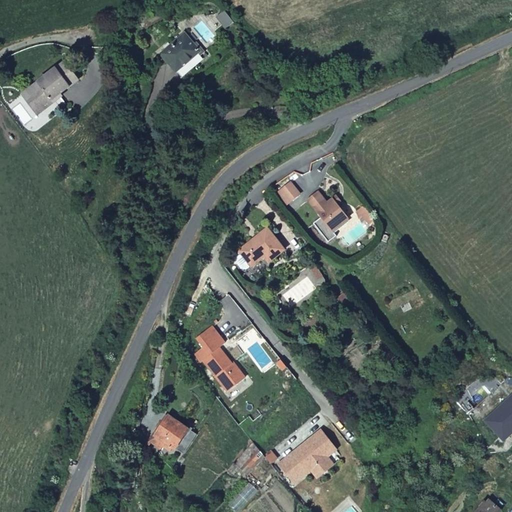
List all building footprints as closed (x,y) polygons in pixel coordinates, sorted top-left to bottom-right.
[(225,11),(217,17),(225,27),(233,22),(225,11)] [(205,57),(186,34),(164,52),(184,76),(205,57)] [(61,64),(23,97),(39,117),(55,103),(53,101),(76,81),(61,64)] [(292,179),(279,189),(288,201),(301,191),(292,179)] [(339,202),(334,196),(328,200),(320,190),(310,198),(323,215),(314,221),(329,240),(337,234),(333,229),(350,217),(339,202)] [(338,193),(334,196),(339,202),(342,199),(338,193)] [(377,219),(364,201),(361,203),(363,206),(358,210),(359,213),(361,216),(365,214),(371,223),(377,219)] [(269,224),(240,246),(241,247),(236,251),(236,256),(242,264),(247,265),(252,261),(252,262),(266,251),(271,257),(285,246),(269,224)] [(316,260),(312,263),(321,277),(326,274),(316,260)] [(344,290),(337,296),(345,306),(352,300),(344,290)] [(202,356),(226,387),(244,373),(237,364),(236,365),(219,343),(225,338),(212,322),(196,334),(203,343),(194,350),(200,357),(202,356)] [(511,403),(508,399),(488,417),(505,438),(511,432),(511,403)] [(169,412),(156,430),(182,451),(196,431),(169,412)] [(319,429),(277,461),(292,480),(308,467),(332,449),(334,448),(319,429)] [(270,446),(262,452),(268,460),(276,454),(270,446)] [(332,449),(308,467),(315,476),(338,458),(332,449)] [(502,511),(509,505),(498,494),(481,511),(502,511)]
